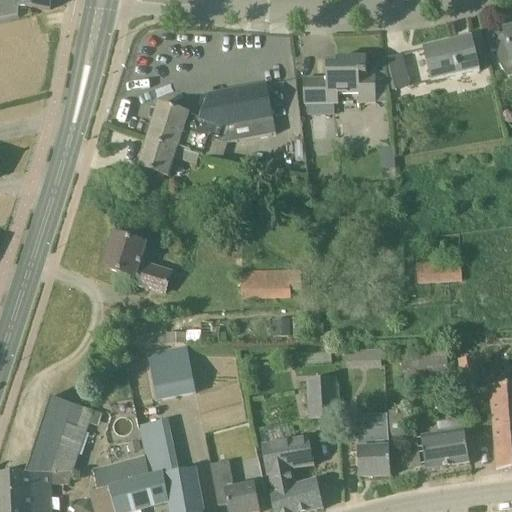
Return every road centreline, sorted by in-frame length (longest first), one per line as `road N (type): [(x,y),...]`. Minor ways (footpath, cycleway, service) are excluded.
road 1 (primary): [(0,360),(68,150),(101,1)]
road 2 (residential): [(234,7),(353,10),(452,0)]
road 3 (unclassified): [(101,1),(177,12),(234,7)]
